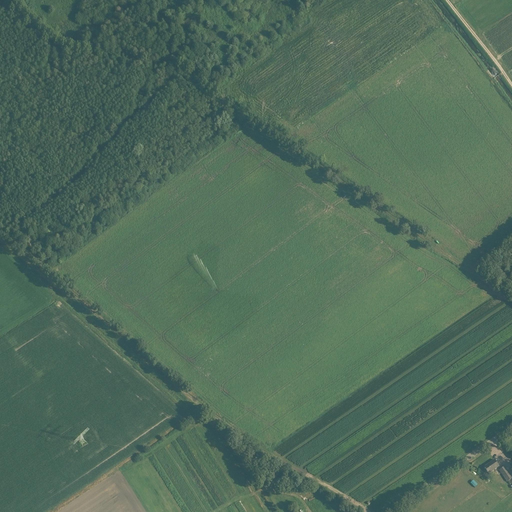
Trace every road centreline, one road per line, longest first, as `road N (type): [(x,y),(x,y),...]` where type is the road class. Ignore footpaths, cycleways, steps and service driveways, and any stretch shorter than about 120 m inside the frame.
road 1 (track): [(365,511),(218,420),(0,231)]
road 2 (track): [(242,111),(511,301)]
road 3 (track): [(50,511),(206,409)]
road 4 (track): [(0,0),(70,53),(146,60)]
road 5 (unclassified): [(389,511),(511,427)]
